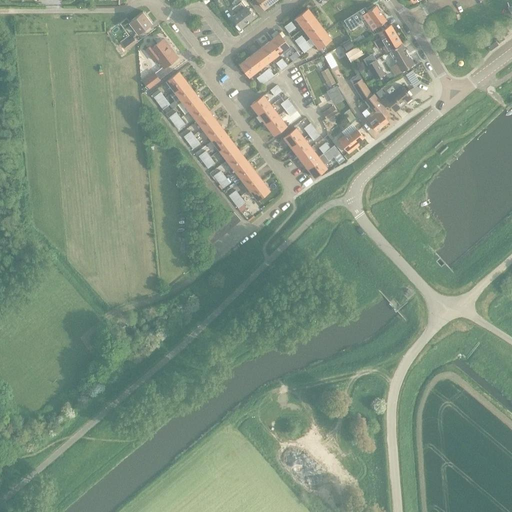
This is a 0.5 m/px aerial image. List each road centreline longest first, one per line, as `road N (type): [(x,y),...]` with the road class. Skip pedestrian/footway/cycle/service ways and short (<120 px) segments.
road 1 (tertiary): [(439,309),(366,226),(353,192),(455,95)]
road 2 (unclassified): [(83,338),(116,311),(182,285),(293,190)]
road 3 (tertiary): [(396,511),(393,392),(439,309)]
road 4 (residential): [(293,190),(209,79),(211,65)]
road 5 (residential): [(232,49),(203,11),(182,17),(181,27),(211,65)]
